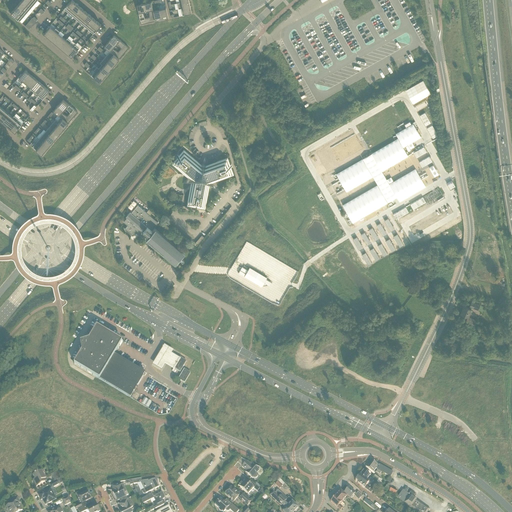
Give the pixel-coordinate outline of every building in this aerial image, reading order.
[(21,0),(21,1),(30,9),(34,5),(28,0),(21,0)] [(76,3),(71,0),(64,9),(68,12),(76,3)] [(179,2),(177,3),(178,9),(181,8),(181,9),(190,6),(189,3),(189,2),(189,0),(188,0),(179,2)] [(18,5),(27,13),(30,9),(21,1),(18,5)] [(72,16),(80,7),(76,3),(68,12),(72,16)] [(149,10),(149,17),(147,18),(148,23),(155,21),(153,11),(151,3),(147,3),(144,4),(146,11),(149,10)] [(144,18),(142,12),(146,11),(144,4),(140,4),(141,5),(137,6),(141,24),(148,23),(147,18),(144,18)] [(27,13),(18,5),(14,9),(23,17),(27,13)] [(181,9),(182,15),(187,14),(186,13),(191,12),(190,8),(190,7),(190,6),(181,9)] [(84,10),(80,7),(72,16),(76,19),(84,10)] [(159,9),(162,20),(165,19),(168,18),(166,8),(159,9)] [(23,17),(14,9),(11,13),(20,21),(23,17)] [(153,11),(155,21),(158,20),(158,21),(162,20),(159,9),(153,11)] [(80,23),(88,14),(84,10),(76,19),(80,23)] [(92,17),(88,14),(80,23),(85,27),(92,17)] [(96,21),(92,17),(85,27),(89,30),(96,21)] [(96,21),(89,30),(93,34),(101,25),(96,21)] [(49,26),(47,29),(47,30),(44,34),(48,37),(54,30),(49,26)] [(54,30),(48,37),(52,41),(58,33),(60,32),(55,28),(54,30)] [(58,33),(52,41),(55,44),(62,37),(58,33)] [(109,41),(115,46),(117,43),(121,48),(120,50),(124,53),(128,48),(114,36),(111,39),(111,38),(109,41)] [(62,37),(55,44),(59,47),(66,40),(62,37)] [(66,40),(59,47),(63,51),(70,43),(71,42),(67,38),(66,40)] [(124,53),(120,50),(118,52),(112,49),(115,46),(109,41),(107,43),(107,44),(104,47),(107,49),(119,59),(124,53)] [(70,43),(63,51),(67,54),(73,46),(70,43)] [(73,46),(67,54),(71,57),(75,53),(76,54),(78,51),(78,50),(79,48),(75,45),(73,46)] [(107,49),(103,53),(106,55),(115,63),(117,61),(117,60),(118,60),(119,59),(107,49)] [(103,59),(112,67),(114,65),(114,64),(114,63),(115,64),(115,63),(106,55),(103,59)] [(102,64),(109,71),(111,68),(110,68),(111,67),(111,68),(112,67),(103,59),(100,63),(102,64)] [(102,64),(99,68),(98,68),(106,74),(107,72),(108,71),(109,71),(102,64)] [(98,68),(99,68),(97,66),(93,71),(94,71),(102,78),(104,76),(104,75),(105,75),(106,74),(98,68)] [(17,79),(15,82),(19,86),(21,83),(23,82),(23,81),(29,74),(25,70),(22,75),(21,74),(17,79)] [(94,71),(91,75),(99,82),(101,80),(100,80),(101,79),(102,79),(102,78),(94,71)] [(29,74),(23,81),(27,85),(27,84),(33,77),(29,74)] [(37,80),(33,77),(27,84),(27,85),(31,88),(35,82),(37,80)] [(41,84),(37,80),(35,82),(31,88),(30,89),(34,92),(34,91),(39,85),(41,84)] [(423,80),(406,90),(413,103),(430,93),(423,80)] [(34,92),(33,93),(37,96),(38,96),(39,95),(45,87),(41,84),(39,85),(34,91),(34,92)] [(38,96),(42,99),(46,95),(45,95),(49,91),(45,87),(39,95),(38,96)] [(64,110),(66,107),(70,112),(69,114),(73,118),(77,112),(63,100),(60,103),(58,105),(64,110)] [(69,114),(67,116),(61,113),(64,110),(58,105),(56,108),(53,111),(60,117),(68,123),(73,118),(69,114)] [(8,114),(4,110),(0,115),(0,119),(2,121),(8,114)] [(427,117),(425,112),(420,115),(425,125),(430,122),(427,117)] [(12,117),(8,114),(2,121),(6,125),(13,118),(12,117)] [(18,120),(18,119),(14,116),(12,117),(13,118),(6,125),(10,128),(16,121),(17,120),(18,120)] [(68,123),(60,117),(57,121),(65,127),(66,125),(67,124),(68,123)] [(65,127),(57,121),(56,119),(52,123),(61,131),(63,129),(63,128),(64,128),(65,127)] [(10,128),(15,132),(22,124),(18,120),(17,120),(16,121),(10,128)] [(61,131),(52,123),(49,127),(58,135),(60,133),(59,132),(60,132),(61,131)] [(413,124),(395,134),(403,147),(405,146),(408,151),(410,150),(407,145),(421,137),(413,124)] [(435,130),(432,125),(427,128),(433,138),(438,135),(435,130)] [(58,135),(49,127),(46,131),(54,139),(55,139),(56,137),(56,136),(57,135),(57,136),(58,135)] [(55,139),(54,139),(46,131),(42,135),(51,142),(51,143),(53,140),(53,139),(54,140),(55,139)] [(40,133),(37,137),(39,139),(48,146),(48,147),(50,144),(50,143),(50,144),(51,143),(51,142),(42,135),(40,133)] [(397,138),(336,174),(346,192),(372,176),(377,185),(342,205),(353,222),(396,197),(399,202),(425,186),(415,169),(389,183),(382,171),(408,156),(397,138)] [(48,147),(48,146),(39,139),(36,143),(44,150),(45,150),(46,148),(47,147),(48,147)] [(45,150),(44,150),(36,143),(32,147),(41,154),(43,152),(43,151),(44,151),(45,150)] [(424,147),(413,152),(416,158),(426,152),(424,147)] [(177,158),(173,164),(177,167),(188,177),(183,183),(191,185),(190,194),(189,200),(188,205),(195,206),(194,209),(197,209),(197,207),(204,208),(207,194),(208,189),(208,188),(216,189),(213,181),(215,181),(233,175),(230,168),(232,167),(232,165),(229,165),(227,159),(209,165),(207,166),(205,158),(200,164),(198,163),(188,154),(184,151),(179,156),(177,155),(176,156),(177,158)] [(432,162),(429,156),(419,162),(422,167),(432,162)] [(433,166),(429,168),(434,177),(439,174),(433,166)] [(423,197),(410,204),(413,209),(426,202),(423,197)] [(127,218),(123,222),(128,226),(125,229),(132,236),(136,231),(144,238),(147,235),(148,235),(152,230),(151,230),(158,222),(138,205),(131,213),(130,212),(126,217),(127,218)] [(405,207),(393,214),(396,220),(408,212),(405,207)] [(394,229),(388,218),(385,220),(391,231),(394,229)] [(386,233),(380,223),(376,225),(382,235),(386,233)] [(378,238),(372,227),(368,230),(374,240),(378,238)] [(147,238),(176,262),(183,254),(154,230),(147,238)] [(370,243),(364,232),(361,234),(367,245),(370,243)] [(403,244),(397,234),(393,236),(400,246),(403,244)] [(363,247),(357,237),(353,239),(359,249),(363,247)] [(395,249),(389,238),(385,240),(391,251),(395,249)] [(387,253),(381,243),(378,245),(384,255),(387,253)] [(271,260),(253,248),(247,258),(266,269),(271,260)] [(379,258),(373,248),(370,250),(376,260),(379,258)] [(371,262),(365,252),(362,254),(368,264),(371,262)] [(284,289),(249,268),(241,282),(276,303),(284,289)] [(199,289),(197,291),(210,297),(211,295),(199,289)] [(460,314),(465,316),(468,317),(472,308),(477,310),(480,305),(471,302),(469,308),(464,306),(460,314)] [(122,342),(116,338),(96,326),(89,339),(80,342),(82,351),(74,364),(99,379),(130,397),(145,372),(115,354),(122,342)] [(173,351),(164,345),(159,354),(152,365),(161,370),(164,365),(168,367),(173,370),(174,369),(173,368),(179,359),(171,354),(173,351)] [(180,372),(186,362),(180,358),(179,359),(173,368),(174,369),(180,372)] [(190,373),(185,370),(184,369),(178,379),(184,383),(190,373)] [(379,465),(379,466),(370,460),(365,468),(374,475),(375,473),(374,472),(376,469),(377,469),(376,472),(380,474),(381,472),(391,477),(393,472),(379,465)] [(247,461),(242,467),(246,471),(245,472),(252,478),(253,477),(253,478),(254,478),(255,478),(256,478),(256,477),(257,477),(257,476),(258,476),(258,475),(258,474),(257,474),(257,473),(260,475),(263,471),(260,469),(261,468),(258,467),(247,461)] [(367,471),(366,472),(363,470),(360,475),(372,484),(374,481),(369,477),(371,474),(367,471)] [(47,481),(46,479),(41,471),(36,474),(36,473),(34,474),(35,474),(33,475),(36,480),(34,482),(36,487),(47,481)] [(54,482),(61,478),(58,471),(50,475),(54,482)] [(360,475),(359,475),(358,475),(357,477),(357,478),(355,481),(358,483),(365,488),(371,493),(373,490),(373,491),(373,490),(371,485),(372,484),(360,475)] [(148,480),(142,481),(141,478),(131,480),(133,484),(140,483),(144,489),(142,490),(142,491),(143,494),(145,494),(159,487),(157,482),(156,482),(155,479),(152,479),(148,481),(148,480)] [(242,481),(238,485),(242,489),(247,493),(248,494),(251,491),(252,492),(254,489),(257,492),(260,489),(259,488),(255,484),(253,483),(251,485),(247,481),(245,480),(243,482),(242,481)] [(121,485),(113,486),(114,492),(114,493),(113,494),(116,499),(117,499),(118,500),(119,500),(124,497),(126,500),(127,499),(126,496),(128,495),(126,491),(124,493),(121,488),(121,485)] [(240,495),(234,490),(231,487),(225,494),(234,502),(240,495)] [(355,493),(353,491),(349,488),(344,493),(351,499),(354,495),(355,496),(354,496),(359,500),(362,496),(358,492),(356,495),(355,494),(355,493)] [(50,503),(56,499),(50,489),(38,495),(41,500),(42,499),(45,505),(49,503),(49,504),(50,503)] [(282,494),(280,492),(278,490),(275,493),(277,495),(294,511),(298,507),(292,502),(293,501),(289,498),(287,499),(282,494)] [(347,496),(344,494),(341,490),(335,496),(330,501),(340,510),(343,507),(340,504),(347,496)] [(415,496),(415,494),(411,491),(409,491),(407,494),(403,490),(397,498),(404,503),(416,511),(427,511),(430,509),(414,498),(415,496)] [(91,498),(90,497),(87,491),(81,494),(80,491),(76,493),(78,498),(79,497),(82,503),(91,498)] [(164,497),(164,496),(162,492),(153,497),(152,494),(141,499),(143,504),(154,498),(155,502),(153,503),(154,506),(150,508),(151,511),(164,505),(162,501),(162,500),(163,500),(163,499),(164,499),(164,498),(164,497)] [(277,495),(275,493),(273,492),(270,495),(281,506),(282,505),(284,507),(284,508),(285,509),(283,511),(293,511),(294,511),(277,495)] [(247,505),(251,501),(243,494),(239,498),(247,505)] [(65,506),(72,502),(69,496),(62,500),(65,506)] [(18,502),(19,501),(17,498),(11,501),(12,503),(6,506),(9,511),(19,511),(22,510),(18,502)] [(126,501),(119,504),(121,506),(122,509),(120,510),(120,511),(132,511),(130,508),(133,507),(133,506),(129,498),(127,499),(126,500),(126,501)] [(230,507),(224,502),(220,499),(218,502),(217,501),(216,503),(215,505),(219,509),(221,511),(222,511),(223,511),(225,510),(227,511),(230,510),(232,511),(237,511),(239,510),(232,504),(230,507)] [(365,499),(363,501),(376,511),(374,511),(379,511),(380,511),(365,499)]
